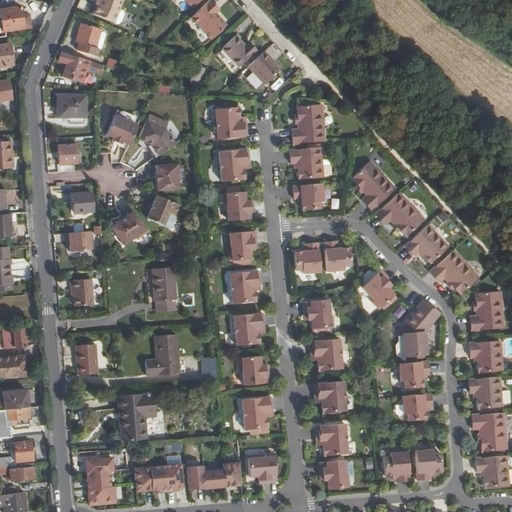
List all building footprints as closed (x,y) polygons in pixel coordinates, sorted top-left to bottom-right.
[(118,9),(121,0),(95,0),(97,0),(91,14),(112,23),(118,9)] [(183,0),(191,8),(199,0),(183,0)] [(214,5),(209,0),(208,0),(185,22),(190,28),(195,37),(203,46),(225,25),(213,13),(212,13),(209,10),(214,5)] [(212,13),(213,13),(217,9),(214,5),(209,10),(212,13)] [(0,21),(2,32),(27,28),(33,27),(31,15),(26,16),(21,17),(19,6),(0,9),(0,21)] [(118,9),(112,23),(117,24),(120,22),(124,15),(123,11),(118,9)] [(79,22),(73,42),(78,44),(75,51),(97,58),(100,50),(97,49),(99,42),(102,32),(102,30),(79,22)] [(102,32),(99,42),(105,44),(107,36),(105,33),(102,32)] [(238,67),(256,50),(248,42),(244,45),(235,35),(220,49),(238,67)] [(100,50),(103,51),(105,44),(99,42),(97,49),(100,50)] [(0,66),(11,64),(8,44),(0,44),(0,66)] [(281,69),(263,50),(247,66),(263,85),(281,69)] [(106,66),(91,61),(59,51),(56,61),(61,62),(65,63),(62,72),(61,76),(82,82),(86,70),(88,71),(115,78),(118,69),(106,66)] [(118,69),(119,70),(122,63),(108,58),(106,66),(118,69)] [(193,77),(200,80),(205,69),(198,66),(193,77)] [(197,87),(200,80),(193,77),(189,84),(197,87)] [(0,100),(11,99),(8,80),(0,81),(0,100)] [(84,118),(85,96),(56,95),(56,118),(84,118)] [(293,132),(294,145),(326,143),(324,125),(325,125),(324,114),(323,114),(322,106),(297,109),(299,118),(299,124),(300,131),(293,132)] [(243,123),(242,118),(240,118),(239,108),(215,110),(218,140),(247,138),(246,123),(243,123)] [(158,155),(176,143),(165,128),(168,121),(149,113),(138,138),(147,142),(147,141),(151,143),(150,143),(158,155)] [(129,144),(137,125),(114,115),(105,134),(113,137),(112,140),(121,144),(122,141),(129,144)] [(6,142),(0,142),(0,168),(12,167),(10,141),(6,142)] [(57,172),(74,171),(73,164),(77,164),(77,158),(76,149),(76,143),(56,145),(59,166),(57,166),(57,172)] [(295,164),(296,171),(297,171),(297,181),(322,179),(321,163),(320,149),(289,151),(290,165),(294,164),(295,164)] [(247,165),(250,165),(248,150),(219,152),(221,183),(245,181),(244,170),(247,170),(247,165)] [(327,162),(321,163),(322,179),(327,178),(331,175),(330,168),(327,162)] [(158,173),(159,182),(160,190),(180,188),(177,163),(158,164),(158,173)] [(359,187),(363,191),(368,197),(363,202),(372,211),(396,190),(384,177),(384,176),(376,168),(376,169),(370,163),(352,180),(359,187)] [(323,185),(294,187),(295,200),(298,200),(302,200),(302,203),(303,211),(321,210),(320,203),(324,203),(323,185)] [(92,212),(90,192),(71,194),(73,213),(92,212)] [(250,206),(250,201),(246,202),(245,193),(242,193),(227,194),(224,194),(225,205),(227,205),(229,221),(255,219),(253,206),(250,206)] [(400,194),(376,216),(384,226),(390,221),(394,226),(398,231),(405,239),(424,223),(419,217),(419,216),(412,207),(411,208),(400,194)] [(173,217),(178,205),(157,195),(147,218),(163,225),(168,214),(173,217)] [(136,238),(146,230),(134,212),(129,215),(127,213),(124,216),(123,219),(120,222),(117,221),(113,224),(114,226),(111,228),(122,244),(132,237),(136,238)] [(9,228),(8,213),(0,213),(0,236),(15,236),(14,228),(9,228)] [(168,214),(163,225),(171,229),(176,218),(173,217),(168,214)] [(443,215),(439,219),(443,224),(448,220),(443,215)] [(431,225),(407,246),(417,256),(419,254),(421,253),(425,257),(426,257),(432,264),(450,246),(431,225)] [(90,231),(67,233),(68,246),(70,245),(71,252),(92,250),(90,231)] [(254,245),(257,245),(256,232),(230,234),(231,250),(229,251),(230,261),(251,259),(250,250),(254,250),(254,245)] [(338,249),(338,245),(338,242),(325,243),(327,272),(345,271),(345,267),(352,266),(350,248),(342,249),(338,249)] [(321,273),(318,244),(305,245),(305,248),(306,252),(302,253),(294,253),(296,271),(303,271),(303,275),(321,273)] [(455,249),(432,271),(441,281),(447,276),(452,282),(455,286),(462,293),(481,277),(475,270),(476,270),(468,262),(467,262),(455,249)] [(0,259),(0,291),(10,291),(9,284),(11,284),(11,278),(9,278),(8,265),(10,265),(9,259),(8,259),(0,259)] [(12,259),(12,268),(26,268),(26,259),(12,259)] [(175,300),(173,267),(151,269),(153,301),(154,301),(155,312),(175,310),(175,300)] [(389,281),(392,279),(383,269),(363,286),(375,299),(373,300),(380,308),(396,294),(390,287),(393,284),(389,281)] [(258,286),(261,286),(259,272),(230,274),(232,304),(256,302),(255,292),(258,292),(258,286)] [(74,289),(75,295),(75,306),(93,305),(91,279),(70,281),(71,289),(74,289)] [(477,304),(477,310),(478,317),(471,317),(472,330),(504,329),(502,311),(504,311),(503,300),(502,300),(501,292),(476,294),(477,304)] [(424,332),(440,313),(423,299),(405,322),(406,332),(402,333),(402,335),(398,336),(400,360),(404,360),(405,357),(426,355),(424,332)] [(309,315),(309,320),(313,320),(313,329),(335,327),(334,317),(331,316),(330,300),(304,302),(305,316),(309,315)] [(262,328),(264,328),(263,313),(234,316),(236,346),(238,346),(257,344),(260,344),(259,334),(262,333),(262,328)] [(23,328),(2,330),(4,349),(25,347),(24,341),(28,341),(27,333),(23,333),(23,328)] [(179,373),(175,334),(153,336),(155,359),(144,360),(145,376),(179,373)] [(315,356),(315,361),(318,361),(319,371),(343,369),(340,339),(311,342),(312,356),(315,356)] [(475,357),(476,363),(477,363),(477,373),(502,371),(500,341),(468,344),(469,357),(473,357),(475,357)] [(77,375),(97,374),(95,344),(75,346),(77,375)] [(0,377),(24,376),(23,356),(0,357),(0,377)] [(264,369),(264,365),(260,365),(259,356),(238,357),(239,368),(242,368),(243,384),(269,383),(267,369),(264,369)] [(200,358),(202,381),(217,380),(215,357),(200,358)] [(428,362),(399,365),(400,382),(404,382),(405,389),(422,388),(422,380),(421,376),(426,376),(429,375),(428,362)] [(500,378),(468,381),(469,394),(473,394),(475,394),(475,400),(476,400),(477,410),(502,408),(500,378)] [(322,396),(322,402),(323,412),(349,410),(347,381),(315,383),(316,397),(320,396),(322,396)] [(0,409),(27,407),(25,390),(0,391),(0,409)] [(144,411),(155,410),(153,393),(117,396),(120,441),(146,439),(144,418),(144,411)] [(430,394),(401,397),(403,415),(407,415),(407,422),(425,420),(424,412),(424,408),(428,408),(432,408),(430,394)] [(269,411),(272,411),(271,396),(241,399),(244,429),(268,427),(266,417),(270,417),(269,411)] [(36,417),(35,407),(27,407),(0,409),(0,420),(4,420),(5,425),(27,424),(26,418),(36,417)] [(155,417),(155,410),(144,411),(144,418),(155,417)] [(503,413),(471,416),(472,429),(479,428),(480,436),(481,442),(482,452),(507,450),(506,442),(507,442),(505,430),(503,413)] [(323,438),(323,445),(324,445),(325,455),(350,453),(348,423),(316,425),(317,438),(321,438),(323,438)] [(0,437),(10,437),(9,431),(3,429),(0,428),(0,437)] [(14,455),(14,462),(32,460),(30,441),(12,442),(14,455)] [(430,479),(430,476),(430,472),(433,472),(442,471),(440,453),(433,453),(432,450),(414,451),(417,480),(430,479)] [(396,482),(410,481),(407,452),(389,454),(390,457),(382,458),(384,476),(392,475),(396,475),(396,479),(396,482)] [(264,480),(265,483),(279,482),(276,456),(259,458),(258,455),(248,457),(250,478),(259,476),(260,480),(264,480)] [(0,458),(0,466),(10,465),(9,457),(0,458)] [(506,457),(475,459),(476,473),(479,473),(481,473),(482,479),(483,479),(484,489),(509,486),(506,457)] [(112,458),(85,460),(86,474),(109,472),(113,472),(112,458)] [(344,460),(319,462),(320,476),(324,476),(324,480),(328,480),(328,489),(349,487),(349,477),(346,477),(344,460)] [(225,487),(241,486),(239,462),(223,464),(224,470),(225,487)] [(0,466),(0,472),(9,472),(10,480),(34,478),(32,463),(15,465),(10,465),(0,466)] [(183,487),(181,464),(165,466),(167,489),(178,488),(183,487)] [(156,490),(167,489),(165,466),(149,467),(151,490),(156,490)] [(188,490),(204,489),(203,472),(202,466),(186,467),(188,490)] [(136,492),(151,490),(149,467),(134,469),(136,492)] [(225,487),(224,470),(203,472),(204,489),(225,487)] [(110,487),(109,472),(86,474),(87,489),(110,487)] [(114,487),(110,487),(87,489),(88,503),(116,501),(114,487)] [(0,495),(0,505),(2,506),(3,511),(25,511),(24,493),(16,494),(4,495),(0,495)]
